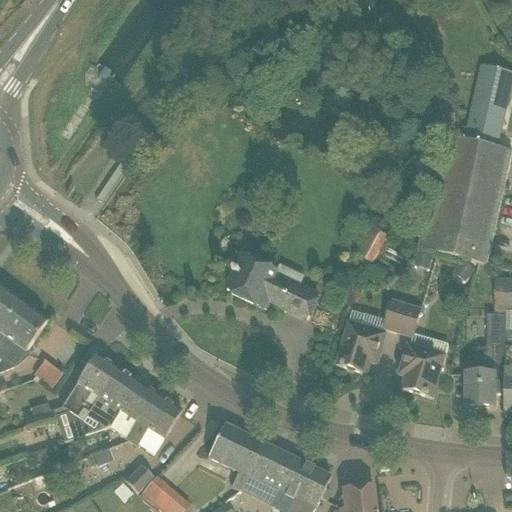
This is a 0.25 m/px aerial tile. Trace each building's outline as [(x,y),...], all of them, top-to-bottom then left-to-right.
[(419,253),(479,266),(486,268),(511,154),(511,153),(497,151),(511,84),(511,75),(482,69),(465,143),(450,140),(428,236),(423,235),(419,253)] [(244,259),(244,260),(236,256),(225,268),(236,278),(228,294),(257,308),(261,300),(307,322),(319,298),(275,278),(277,274),(244,259)] [(511,281),(495,281),(495,287),(495,291),(495,317),(511,316),(511,281)] [(0,358),(15,369),(47,327),(0,292),(0,358)] [(385,332),(400,336),(408,309),(394,305),(385,332)] [(422,314),(421,313),(408,309),(400,336),(414,341),(422,314)] [(350,324),(349,324),(337,368),(367,377),(371,365),(377,367),(387,337),(362,329),(366,317),(353,314),(350,324)] [(506,341),(506,319),(488,319),(487,341),(506,341)] [(435,342),(431,354),(408,347),(399,378),(406,380),(402,392),(433,401),(446,359),(446,358),(449,347),(435,342)] [(89,415),(116,372),(95,358),(62,409),(49,414),(47,406),(31,411),(35,426),(68,415),(76,421),(83,411),(89,415)] [(467,378),(467,411),(495,411),(495,398),(505,398),(506,365),(478,365),(478,378),(467,378)] [(83,411),(76,421),(83,425),(86,420),(98,428),(99,434),(109,430),(137,386),(116,372),(89,415),(83,411)] [(160,401),(137,386),(109,430),(124,440),(124,441),(130,445),(160,401)] [(182,415),(160,401),(130,445),(137,449),(138,448),(154,458),(182,415)] [(240,494),(246,481),(245,480),(262,447),(224,428),(208,462),(237,476),(231,489),(240,494)] [(316,474),(262,447),(245,480),(246,481),(277,496),(271,508),(279,511),(288,511),(289,511),(290,511),(302,511),(305,508),(301,506),(316,474)] [(108,451),(86,460),(91,471),(96,469),(97,470),(113,464),(108,451)] [(141,469),(126,485),(136,496),(153,480),(141,469)] [(327,505),(332,496),(325,492),(331,481),(316,474),(301,506),(305,508),(302,511),(290,511),(289,511),(288,511),(314,511),(320,502),(327,505)] [(185,511),(189,508),(158,482),(156,480),(138,500),(151,511),(185,511)] [(375,511),(373,491),(342,494),(343,511),(375,511)]
